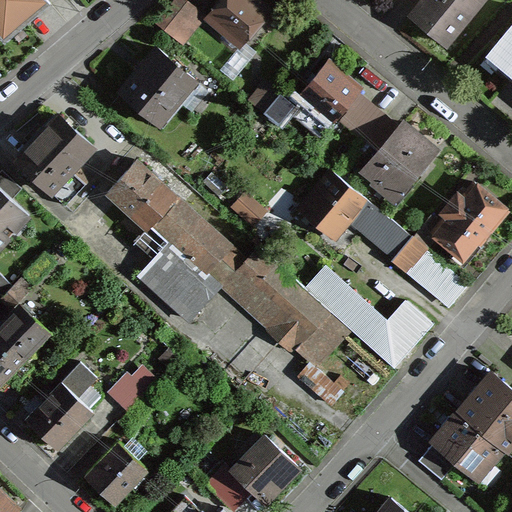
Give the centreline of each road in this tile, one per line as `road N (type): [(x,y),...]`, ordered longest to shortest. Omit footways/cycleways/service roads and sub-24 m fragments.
road 1 (residential): [(334,0),(511,151)]
road 2 (residential): [(511,278),(375,436)]
road 3 (residential): [(0,111),(133,0)]
road 4 (residential): [(0,417),(99,511)]
road 5 (residential): [(375,436),(468,511)]
